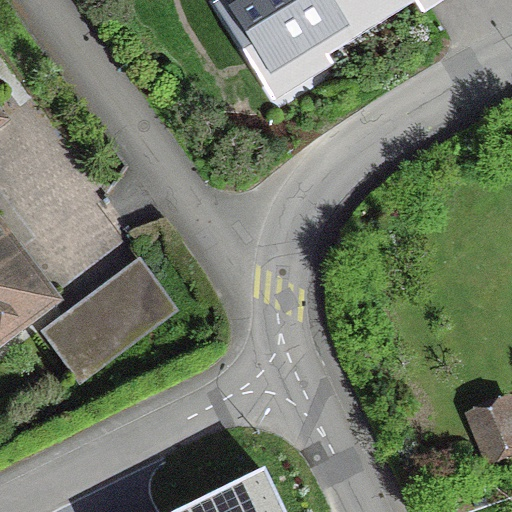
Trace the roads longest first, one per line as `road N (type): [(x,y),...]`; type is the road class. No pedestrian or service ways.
road 1 (residential): [(293,367),(0,506)]
road 2 (residential): [(511,63),(372,136),(319,183),(283,257)]
road 3 (residential): [(363,511),(293,367)]
